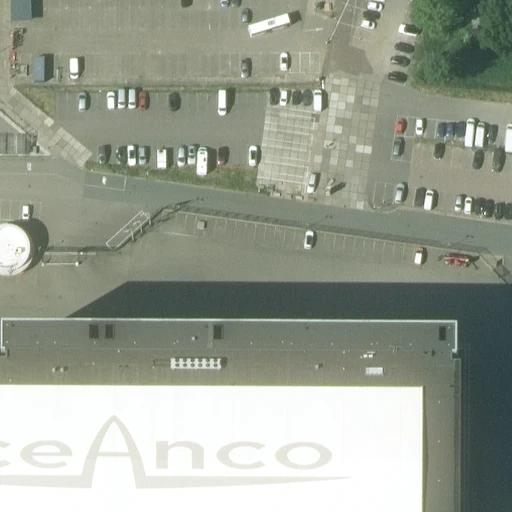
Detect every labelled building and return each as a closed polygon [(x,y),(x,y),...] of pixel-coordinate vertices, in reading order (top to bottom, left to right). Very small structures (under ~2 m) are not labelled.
[(510,13),(495,11),(492,32),(507,34),(510,13)] [(471,34),(471,44),(479,44),(480,34),(471,34)] [(315,75),(316,65),(314,63),(300,61),(298,63),(297,73),(299,76),(313,77),(315,75)] [(17,274),(18,274),(18,273),(19,273),(20,272),(21,271),(22,271),(22,270),(23,270),(23,269),(24,269),(24,268),(25,267),(26,266),(26,265),(27,265),(27,264),(27,263),(28,262),(28,261),(28,260),(29,259),(29,258),(29,257),(29,256),(29,255),(29,254),(29,253),(29,252),(29,251),(29,250),(29,249),(28,248),(28,247),(28,246),(27,245),(27,244),(26,243),(26,242),(25,242),(25,241),(24,240),(23,239),(23,238),(22,238),(22,237),(21,237),(20,236),(19,236),(19,235),(18,235),(17,234),(16,234),(15,234),(15,233),(14,233),(13,233),(12,233),(12,232),(11,232),(10,232),(9,232),(8,232),(7,232),(6,232),(5,232),(4,232),(3,232),(2,232),(2,233),(1,233),(0,233),(0,275),(1,275),(1,276),(2,276),(3,276),(4,276),(5,276),(6,276),(7,276),(8,276),(9,276),(10,276),(11,276),(12,276),(13,275),(14,275),(15,275),(16,275),(16,274),(17,274)] [(0,511),(460,511),(461,393),(453,393),(453,386),(458,386),(458,356),(4,353),(4,384),(9,384),(9,390),(0,389),(0,511)]
